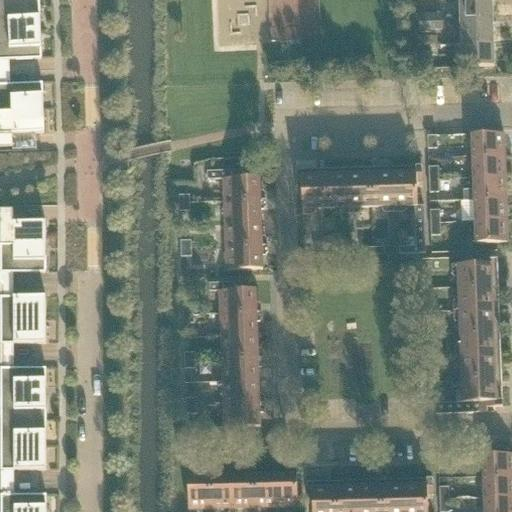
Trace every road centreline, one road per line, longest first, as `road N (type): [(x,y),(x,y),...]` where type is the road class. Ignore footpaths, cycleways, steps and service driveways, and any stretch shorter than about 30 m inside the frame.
road 1 (residential): [(511,423),(290,431),(280,129),(280,120),(511,115)]
road 2 (residential): [(91,511),(96,269),(85,0)]
